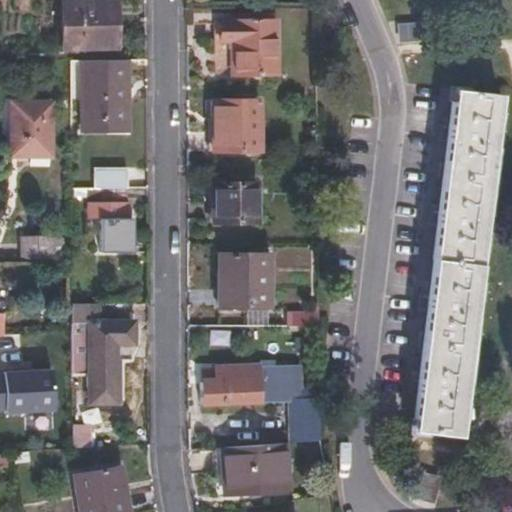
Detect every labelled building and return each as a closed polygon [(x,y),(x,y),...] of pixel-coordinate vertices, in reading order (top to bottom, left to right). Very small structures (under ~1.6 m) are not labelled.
[(120,8),(66,9),(67,53),(121,52),(120,8)] [(264,31),(210,30),(210,51),(221,51),(222,82),(264,82),(264,31)] [(130,123),(129,66),(85,66),(85,98),(80,98),(81,136),(110,137),(110,122),(130,123)] [(502,100),(455,94),(449,147),(440,222),(430,309),(421,380),(414,445),(460,450),(502,100)] [(55,107),(13,107),(14,161),(31,161),(31,157),(56,157),(55,107)] [(251,109),(205,109),(206,160),(252,160),(251,109)] [(130,137),(130,123),(110,122),(110,137),(130,137)] [(104,194),(128,193),(128,174),(97,174),(96,194),(104,194)] [(129,208),(128,193),(127,194),(102,194),(103,208),(129,208)] [(263,193),(218,193),(219,230),(263,230),(263,193)] [(75,194),(75,205),(90,205),(89,194),(75,194)] [(91,225),(102,225),(102,258),(134,258),(134,225),(129,225),(129,208),(103,208),(91,208),(91,225)] [(27,265),(59,264),(58,244),(26,244),(27,265)] [(221,261),(222,282),(230,283),(231,315),(274,314),(272,260),(221,261)] [(230,283),(222,282),(222,315),(231,315),(230,283)] [(77,310),(78,379),(93,379),(93,407),(121,407),(120,349),(137,348),(136,326),(102,326),(101,310),(77,310)] [(324,332),(324,319),(293,319),(293,332),(324,332)] [(325,406),(303,406),(294,407),(293,379),(277,379),(276,375),(220,376),(220,390),(205,390),(205,412),(296,412),(297,448),(328,446),(326,434),(325,406)] [(220,390),(220,376),(204,376),(205,390),(220,390)] [(325,406),(325,397),(303,398),(303,406),(325,406)] [(230,454),(232,476),(234,497),(292,492),(288,449),(230,454)] [(230,454),(221,454),(224,477),(232,476),(230,454)] [(98,511),(146,511),(137,470),(91,480),(98,511)] [(436,499),(441,474),(424,471),(419,496),(436,499)]
